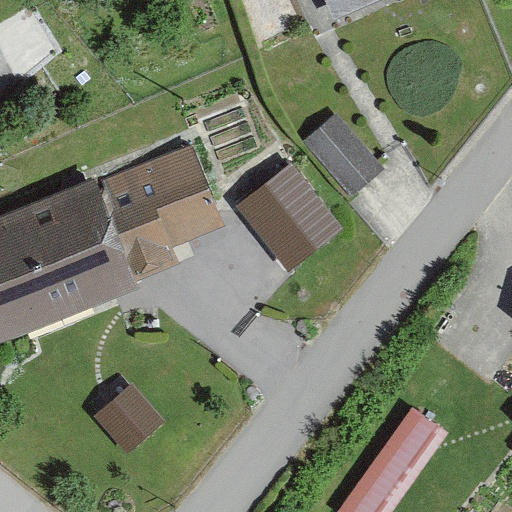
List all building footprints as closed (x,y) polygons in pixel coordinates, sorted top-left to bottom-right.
[(315,0),(330,32),(403,0),(315,0)] [(372,177),(330,128),(301,152),(343,202),(372,177)] [(86,195),(83,188),(0,221),(0,350),(131,299),(127,287),(173,269),(167,254),(217,233),(186,156),(86,195)] [(333,238),(289,179),(237,218),(281,277),(333,238)] [(99,402),(124,440),(155,420),(130,382),(99,402)] [(384,511),(439,439),(409,416),(337,511),(384,511)]
